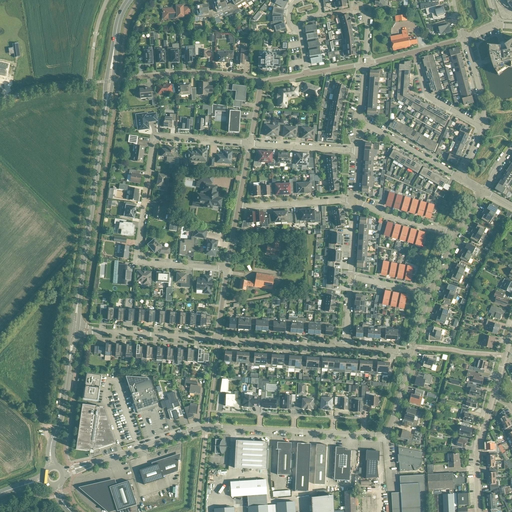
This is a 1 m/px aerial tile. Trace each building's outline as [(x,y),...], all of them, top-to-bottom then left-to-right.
[(224,0),(221,0),(219,1),(223,13),(228,11),(228,13),(233,11),(230,4),(227,5),(227,4),(226,5),(224,0)] [(241,4),(238,0),(232,0),(233,1),(232,2),(233,2),(230,4),(233,11),(234,12),(238,9),(237,7),(241,4)] [(287,2),(284,0),(276,0),(275,3),(284,8),(286,5),(287,2)] [(443,0),(431,0),(432,3),(428,3),(428,4),(421,5),(421,10),(432,7),(439,5),(439,1),(443,1),(443,0)] [(223,13),(219,1),(214,3),(216,8),(215,9),(212,10),(214,18),(216,24),(220,22),(218,16),(219,16),(219,14),(223,13)] [(346,4),(345,1),(337,2),(334,3),(335,8),(339,8),(339,9),(342,9),(341,7),(346,7),(346,6),(345,6),(345,4),(346,4)] [(284,11),(284,8),(275,3),(272,8),(274,9),(273,12),(273,13),(283,15),(283,11),(284,11)] [(204,18),(202,5),(197,6),(198,12),(197,12),(197,13),(193,13),(194,22),(200,21),(199,19),(204,18)] [(207,5),(202,5),(204,18),(209,17),(209,18),(214,18),(212,10),(209,11),(209,10),(208,10),(207,5)] [(163,9),(163,16),(167,15),(167,19),(177,18),(184,17),(184,16),(190,16),(189,7),(183,8),(183,6),(176,6),(176,8),(173,9),(173,8),(163,9)] [(435,6),(426,9),(427,14),(432,13),(433,17),(433,19),(435,20),(436,19),(436,20),(445,17),(444,14),(445,14),(444,7),(436,9),(435,6)] [(283,18),(283,15),(273,13),(271,18),(273,18),(273,22),(284,22),(283,21),(283,18)] [(338,18),(340,23),(350,21),(349,18),(348,18),(347,16),(348,16),(348,15),(338,18)] [(315,26),(316,26),(316,24),(315,21),(309,22),(308,23),(307,24),(304,28),(305,28),(305,27),(306,31),(305,31),(316,30),(316,29),(316,30),(315,26)] [(285,28),(284,24),(284,22),(273,22),(271,22),(271,29),(275,27),(276,31),(285,28)] [(446,23),(436,26),(437,32),(440,31),(441,35),(448,33),(449,32),(450,31),(450,30),(449,25),(448,26),(448,27),(447,26),(446,23)] [(317,32),(316,30),(305,31),(305,33),(306,36),(307,36),(307,39),(306,39),(306,40),(318,38),(317,38),(316,34),(317,34),(317,32)] [(416,37),(413,38),(413,36),(408,37),(408,34),(403,34),(403,35),(391,37),(390,37),(393,51),(410,47),(410,45),(417,43),(416,37)] [(318,40),(318,38),(306,40),(307,41),(307,44),(308,44),(309,47),(308,48),(319,46),(318,46),(318,42),(319,42),(318,40)] [(511,40),(505,45),(505,46),(503,47),(501,47),(497,46),(490,46),(490,52),(491,58),(492,60),(492,63),(495,69),(498,74),(506,68),(508,67),(511,67),(511,40)] [(20,57),(18,43),(12,44),(14,58),(20,57)] [(210,57),(211,51),(208,51),(208,50),(201,50),(201,44),(194,44),(195,47),(195,53),(195,56),(200,56),(200,58),(207,58),(207,57),(210,57)] [(320,48),(319,46),(308,48),(308,49),(308,52),(309,52),(310,56),(309,56),(321,54),(320,54),(319,50),(320,50),(320,48)] [(191,54),(195,53),(195,47),(188,48),(189,51),(184,51),(184,62),(188,62),(188,63),(191,63),(191,62),(192,62),(192,58),(191,54)] [(172,63),(178,62),(178,61),(179,61),(178,58),(178,50),(177,48),(173,49),(173,48),(167,48),(168,55),(171,55),(172,63)] [(244,56),(248,56),(248,48),(241,48),(241,54),(237,54),(236,64),(237,64),(237,65),(244,65),(244,56)] [(461,54),(459,48),(449,50),(451,57),(461,54)] [(355,49),(346,50),(343,51),(343,55),(343,56),(344,56),(344,57),(345,57),(346,58),(347,58),(348,57),(348,56),(355,55),(355,54),(354,55),(354,52),(355,52),(355,49)] [(224,55),(218,55),(217,62),(221,62),(221,63),(225,63),(228,63),(228,59),(233,59),(233,51),(224,51),(224,55)] [(258,67),(258,69),(262,69),(263,69),(267,69),(268,69),(270,69),(271,69),(274,69),(275,69),(275,67),(279,67),(280,59),(280,54),(275,54),(263,54),(259,54),(259,58),(258,58),(258,59),(258,66),(258,67)] [(321,56),(321,54),(309,56),(309,57),(310,60),(311,60),(311,64),(321,62),(320,58),(321,58),(321,56)] [(422,58),(424,64),(435,61),(433,55),(434,55),(434,54),(422,58)] [(461,54),(451,57),(453,62),(462,60),(461,54)] [(464,66),(462,60),(453,62),(454,69),(464,66)] [(400,64),(399,70),(410,71),(411,61),(412,61),(399,64),(400,64)] [(436,67),(435,61),(424,64),(426,69),(436,67)] [(0,75),(6,77),(6,76),(6,73),(8,64),(0,62),(0,75)] [(466,72),(464,66),(454,69),(456,75),(466,72)] [(438,72),(436,67),(426,69),(427,75),(438,72)] [(371,71),(370,77),(379,78),(384,78),(383,78),(381,70),(378,70),(378,72),(371,71)] [(440,78),(438,72),(427,75),(429,81),(440,78)] [(467,78),(466,72),(456,75),(458,81),(467,78)] [(441,84),(440,78),(429,81),(430,87),(441,84)] [(469,84),(467,78),(458,81),(459,87),(469,84)] [(340,84),(340,83),(339,82),(338,81),(337,81),(336,82),(335,82),(335,83),(334,86),(335,86),(334,89),(344,92),(346,86),(340,85),(340,84)] [(207,83),(199,83),(198,95),(207,95),(207,93),(212,93),(212,87),(209,86),(209,87),(207,87),(207,83)] [(190,94),(190,84),(178,85),(178,95),(190,94)] [(235,100),(233,100),(233,107),(241,108),(242,101),(245,102),(245,97),(244,97),(244,95),(245,95),(246,87),(226,84),(226,90),(236,91),(235,100)] [(302,92),(317,97),(320,88),(306,84),(305,87),(304,87),(302,92)] [(443,90),(441,84),(430,87),(432,93),(431,93),(431,94),(444,90),(443,90)] [(470,90),(469,84),(459,87),(461,93),(470,90)] [(171,85),(157,86),(158,94),(172,92),(171,85)] [(278,99),(277,107),(280,107),(280,108),(281,108),(281,107),(286,108),(287,98),(298,96),(297,87),(279,90),(278,94),(277,94),(277,99),(278,99)] [(143,89),(139,89),(140,92),(139,92),(139,94),(139,96),(140,96),(140,99),(147,98),(149,100),(152,100),(152,106),(156,105),(155,93),(151,93),(151,88),(147,88),(146,88),(144,89),(144,88),(143,88),(143,89)] [(409,93),(409,89),(398,89),(397,100),(409,93)] [(472,96),(470,90),(461,93),(462,99),(472,96)] [(407,105),(412,95),(409,93),(397,100),(407,105)] [(412,108),(418,98),(412,95),(407,105),(412,108)] [(474,103),(472,96),(462,99),(464,105),(474,103)] [(417,111),(423,102),(418,98),(412,108),(417,111)] [(423,114),(428,105),(423,102),(417,111),(423,114)] [(212,104),(211,117),(214,117),(215,110),(227,111),(227,106),(212,104)] [(428,117),(434,108),(428,105),(423,114),(428,117)] [(433,120),(439,111),(434,108),(428,117),(433,120)] [(240,111),(233,111),(233,114),(233,115),(232,117),(233,117),(232,121),(229,121),(228,130),(234,131),(234,133),(239,133),(239,122),(238,122),(239,119),(240,119),(240,111)] [(439,123),(444,114),(439,111),(433,120),(439,123)] [(136,115),(138,130),(144,129),(144,130),(147,129),(149,129),(148,122),(156,121),(156,114),(147,115),(147,113),(136,115)] [(169,117),(165,117),(164,122),(163,121),(163,122),(162,122),(162,126),(163,126),(163,127),(168,127),(171,127),(172,121),(176,121),(176,114),(170,114),(169,117)] [(450,117),(444,114),(439,123),(444,126),(443,127),(444,127),(450,116),(450,117)] [(204,131),(204,126),(205,126),(205,125),(207,125),(207,127),(208,127),(208,117),(202,117),(202,119),(197,119),(196,130),(193,130),(204,131)] [(189,124),(192,124),(193,118),(187,118),(187,120),(184,120),(184,124),(181,124),(181,129),(189,130),(189,124)] [(395,131),(400,122),(395,120),(392,124),(391,123),(389,127),(395,131)] [(272,136),(272,126),(267,126),(267,122),(264,122),(263,129),(266,129),(266,136),(265,136),(272,136)] [(400,133),(404,125),(400,122),(395,131),(400,133)] [(278,130),(281,130),(281,123),(278,123),(277,127),(272,126),(272,136),(278,137),(278,136),(278,130)] [(289,138),(290,127),(285,127),(285,123),(281,123),(281,130),(284,130),(283,137),(289,138)] [(296,131),(299,131),(299,124),(295,124),(295,128),(290,127),(289,138),(296,138),(295,138),(296,131)] [(307,139),(308,129),(302,128),(303,125),(299,124),(299,131),(302,131),(301,138),(307,139)] [(314,132),(316,132),(317,126),(313,125),(313,129),(308,129),(307,139),(313,139),(314,132)] [(405,136),(409,128),(404,125),(400,133),(405,136)] [(472,129),(462,125),(460,131),(469,135),(472,129)] [(409,139),(414,130),(409,128),(405,136),(409,139)] [(414,141),(419,133),(414,130),(409,139),(414,141)] [(469,135),(460,131),(457,137),(467,141),(469,135)] [(336,137),(337,134),(326,133),(326,138),(327,139),(327,142),(333,142),(333,139),(335,140),(336,137)] [(419,144),(423,136),(419,133),(414,141),(419,144)] [(423,147),(428,138),(423,136),(419,144),(423,147)] [(464,147),(467,141),(457,137),(455,143),(464,147)] [(428,149),(433,141),(428,138),(423,147),(428,149)] [(435,152),(438,144),(433,141),(428,149),(433,152),(433,151),(435,152)] [(462,152),(464,147),(455,143),(453,142),(450,148),(452,148),(452,149),(462,152)] [(133,161),(142,162),(143,155),(142,155),(142,153),(143,153),(144,147),(135,146),(133,161)] [(177,164),(178,155),(174,154),(174,148),(173,148),(173,147),(169,147),(169,148),(167,148),(167,150),(162,149),(162,156),(170,157),(169,163),(172,163),(177,164)] [(394,160),(399,152),(394,149),(389,157),(394,160)] [(459,158),(462,152),(452,149),(450,154),(459,158)] [(188,160),(206,162),(207,150),(200,150),(201,150),(200,152),(198,152),(188,151),(188,153),(187,153),(185,154),(185,156),(185,157),(186,158),(188,159),(188,160)] [(224,155),(223,156),(222,156),(217,155),(216,163),(222,163),(222,164),(228,164),(228,163),(231,163),(231,160),(232,161),(232,155),(231,155),(231,152),(224,152),(224,154),(224,155)] [(265,162),(265,152),(264,152),(262,152),(259,152),(258,158),(255,158),(253,166),(260,167),(261,166),(261,162),(265,162)] [(269,153),(265,152),(265,162),(268,163),(268,164),(268,165),(268,166),(269,167),(274,167),(274,159),(271,159),(271,155),(272,155),(272,152),(269,152),(269,153)] [(399,163),(403,155),(399,152),(394,160),(399,163)] [(283,164),(284,153),(281,153),(278,153),(278,159),(274,158),(274,159),(274,167),(274,166),(280,167),(280,163),(283,164)] [(287,153),(284,153),(283,164),(286,164),(286,167),(292,168),(293,160),(289,159),(290,154),(287,154),(287,153)] [(302,165),(302,154),(299,154),(299,155),(296,155),(296,160),(293,159),(293,160),(292,168),(295,169),(296,165),(302,165)] [(306,155),(302,154),(302,165),(307,166),(307,168),(314,168),(313,158),(313,159),(309,159),(308,158),(308,156),(306,155)] [(336,160),(335,160),(334,154),(325,155),(326,164),(336,163),(336,160)] [(457,164),(459,158),(450,154),(447,160),(457,164)] [(403,165),(408,157),(403,155),(399,163),(403,165)] [(408,168),(413,160),(408,157),(403,165),(408,168)] [(413,171),(418,163),(413,160),(408,168),(413,171)] [(422,165),(418,163),(413,171),(418,174),(422,165)] [(424,177),(429,169),(424,167),(419,175),(424,177)] [(429,180),(434,172),(429,169),(424,177),(429,180)] [(128,175),(127,181),(130,182),(137,183),(140,183),(140,182),(141,175),(139,175),(137,174),(138,171),(130,170),(129,175),(128,175)] [(157,181),(158,182),(157,186),(159,186),(159,190),(159,189),(165,190),(165,187),(166,180),(168,180),(169,173),(163,172),(162,175),(159,175),(158,181),(157,181)] [(434,183),(438,175),(434,172),(429,180),(434,183)] [(309,183),(303,183),(304,193),(305,193),(306,194),(307,194),(308,194),(309,193),(311,193),(310,187),(315,187),(314,174),(309,174),(310,181),(309,181),(309,183)] [(215,193),(217,186),(211,185),(211,183),(212,183),(213,176),(206,175),(206,176),(200,175),(199,181),(199,182),(199,183),(204,184),(203,187),(203,189),(203,191),(201,191),(200,195),(198,195),(197,198),(196,203),(200,203),(199,204),(201,204),(203,204),(204,204),(204,207),(207,208),(209,208),(212,209),(212,206),(220,207),(222,199),(219,199),(216,198),(217,193),(215,193)] [(438,185),(443,177),(438,175),(434,183),(438,185)] [(511,185),(511,180),(504,175),(501,180),(509,185),(511,187),(511,185)] [(449,181),(443,177),(438,185),(443,188),(446,184),(447,184),(449,181)] [(304,193),(303,183),(296,184),(296,178),(292,178),(292,179),(293,186),(293,187),(296,187),(297,194),(298,194),(299,194),(300,195),(301,194),(302,193),(304,193)] [(283,195),(282,184),(275,185),(275,179),(272,179),(272,183),(272,192),(276,192),(276,195),(283,195)] [(293,189),(293,187),(293,186),(292,179),(289,180),(289,184),(282,184),(283,195),(290,195),(290,190),(293,189)] [(509,185),(501,180),(498,185),(506,189),(509,185)] [(269,183),(269,186),(263,186),(263,184),(259,184),(259,186),(260,186),(260,191),(263,190),(263,196),(270,196),(269,192),(272,192),(272,183),(269,183)] [(260,193),(260,191),(260,186),(259,186),(253,187),(253,184),(250,185),(250,194),(250,191),(253,191),(254,197),(260,196),(260,193)] [(509,191),(506,189),(498,185),(497,186),(495,189),(496,189),(502,194),(503,194),(506,195),(509,191)] [(372,188),(363,187),(362,193),(369,193),(368,196),(372,197),(372,188)] [(130,188),(128,200),(138,201),(139,197),(138,197),(139,190),(130,188)] [(392,204),(395,195),(396,191),(387,189),(384,201),(387,202),(386,205),(391,206),(392,204)] [(400,206),(402,197),(403,194),(396,191),(395,195),(392,204),(395,205),(394,207),(399,209),(400,206)] [(410,199),(406,198),(407,195),(403,194),(402,197),(400,206),(403,207),(402,209),(407,211),(408,208),(410,199)] [(416,211),(418,201),(414,200),(415,197),(411,196),(410,199),(408,208),(411,209),(410,212),(415,213),(416,211)] [(426,204),(422,202),(423,199),(419,198),(418,201),(416,211),(419,211),(418,214),(423,215),(424,213),(423,213),(426,204)] [(427,200),(426,204),(423,213),(424,213),(427,214),(426,216),(431,218),(432,213),(433,213),(434,213),(435,213),(435,212),(436,210),(436,209),(435,209),(435,208),(434,207),(434,206),(430,205),(430,201),(427,200)] [(132,204),(134,204),(124,202),(124,205),(123,205),(122,209),(123,210),(125,210),(124,217),(134,218),(134,214),(135,214),(135,211),(136,211),(135,211),(135,207),(132,206),(132,204)] [(486,206),(484,211),(496,218),(498,215),(495,214),(498,210),(497,209),(499,206),(493,202),(491,205),(490,205),(489,207),(486,206)] [(167,205),(158,204),(158,207),(155,207),(154,210),(153,210),(153,211),(154,211),(154,213),(153,214),(153,216),(153,217),(162,218),(163,214),(161,214),(162,208),(167,209),(167,205)] [(333,211),(334,216),(344,214),(343,211),(342,209),(338,210),(337,207),(332,208),(332,211),(333,211)] [(314,213),(314,212),(314,211),(314,210),(313,210),(313,209),(312,209),(311,209),(311,210),(310,210),(307,210),(307,220),(310,220),(310,221),(310,222),(311,222),(311,223),(312,223),(313,224),(314,224),(314,223),(315,223),(319,223),(319,214),(316,214),(315,214),(314,213)] [(307,210),(303,211),(302,210),(301,210),(300,210),(299,211),(299,212),(299,213),(300,213),(298,215),(295,215),(295,224),(300,224),(301,224),(302,224),(303,224),(304,223),(304,222),(304,221),(307,220),(307,210)] [(496,218),(484,211),(481,215),(483,217),(482,219),(489,224),(492,220),(494,221),(496,218)] [(256,223),(255,213),(254,213),(253,212),(250,212),(250,213),(248,213),(248,217),(247,217),(248,221),(243,221),(241,228),(248,228),(248,225),(251,225),(252,224),(252,223),(256,223)] [(257,212),(255,213),(256,223),(260,222),(260,224),(261,225),(262,227),(268,227),(268,219),(263,219),(263,212),(260,212),(257,212)] [(281,222),(280,212),(274,213),(274,216),(273,216),(273,215),(269,215),(269,224),(274,224),(274,223),(281,222)] [(287,212),(280,212),(281,222),(288,222),(288,223),(293,223),(292,213),(289,214),(289,215),(287,215),(287,212)] [(130,224),(126,223),(125,225),(123,224),(123,220),(126,221),(126,220),(115,219),(115,224),(120,224),(120,228),(119,228),(119,231),(119,232),(120,233),(122,233),(127,234),(127,235),(131,236),(131,235),(133,235),(134,226),(130,225),(130,224)] [(341,226),(345,225),(344,220),(343,220),(334,221),(332,221),(333,229),(332,229),(332,230),(336,229),(342,229),(342,228),(341,226)] [(390,236),(392,227),(393,224),(388,223),(387,225),(384,224),(380,237),(384,238),(385,234),(389,236),(390,236)] [(475,225),(472,230),(485,237),(486,234),(484,233),(486,228),(479,224),(477,227),(475,225)] [(397,238),(400,229),(401,226),(396,225),(395,228),(392,227),(390,236),(389,236),(388,239),(392,240),(393,237),(397,238)] [(405,240),(408,231),(409,229),(404,227),(403,230),(400,229),(397,238),(396,241),(400,242),(401,239),(405,240)] [(193,236),(205,239),(207,231),(195,229),(193,236)] [(342,240),(342,236),(341,236),(341,234),(336,234),(336,229),(332,230),(330,230),(329,239),(342,240)] [(411,232),(408,231),(405,240),(404,244),(408,245),(409,241),(413,243),(416,233),(416,234),(417,231),(412,230),(411,232)] [(485,237),(472,230),(469,235),(472,236),(471,239),(479,243),(481,239),(483,240),(485,237)] [(419,234),(416,234),(416,233),(413,243),(412,246),(416,247),(417,244),(421,245),(422,244),(423,244),(424,243),(425,242),(425,241),(425,240),(425,239),(424,239),(424,238),(423,238),(425,233),(420,232),(419,234)] [(179,255),(188,255),(188,252),(193,252),(194,252),(195,238),(191,237),(191,240),(184,240),(184,241),(184,242),(180,242),(179,255)] [(149,248),(150,248),(151,249),(152,249),(153,250),(153,251),(154,253),(157,251),(159,253),(169,254),(170,248),(162,247),(162,246),(161,247),(158,243),(158,242),(157,242),(156,241),(156,240),(155,240),(154,239),(150,242),(149,243),(149,244),(148,245),(149,246),(149,247),(149,248)] [(215,256),(216,251),(215,251),(215,249),(216,249),(217,241),(208,239),(205,254),(210,255),(211,256),(213,257),(214,256),(215,256)] [(341,245),(341,243),(342,243),(342,240),(329,239),(328,248),(335,248),(335,245),(341,245)] [(278,247),(279,242),(272,241),(271,244),(272,244),(272,246),(268,245),(266,254),(278,256),(279,247),(278,247)] [(464,245),(461,250),(474,256),(476,253),(474,252),(476,248),(468,244),(466,246),(464,245)] [(129,247),(121,245),(119,258),(128,259),(128,255),(128,254),(129,247)] [(341,257),(341,254),(340,254),(340,251),(334,251),(335,248),(328,248),(328,256),(341,257)] [(474,256),(461,250),(459,255),(462,256),(460,259),(468,263),(471,258),(473,260),(474,256)] [(339,263),(340,261),(341,261),(341,257),(328,256),(327,265),(334,266),(334,262),(339,263)] [(387,272),(389,263),(384,262),(385,259),(381,258),(379,271),(382,271),(382,274),(387,275),(387,272)] [(130,285),(131,271),(126,271),(126,269),(127,269),(127,266),(127,265),(118,264),(118,261),(114,260),(113,275),(118,275),(117,284),(130,285)] [(397,265),(397,264),(392,264),(393,260),(389,260),(389,263),(387,272),(390,273),(390,276),(395,277),(395,274),(397,265)] [(405,266),(400,265),(401,262),(397,261),(397,264),(397,265),(395,274),(398,275),(398,277),(403,278),(403,276),(403,275),(405,266)] [(369,262),(366,262),(358,262),(357,267),(363,268),(363,270),(369,271),(369,262)] [(405,263),(405,266),(403,275),(403,276),(406,276),(406,279),(411,280),(412,275),(413,275),(414,275),(414,274),(415,274),(415,273),(415,272),(415,271),(415,270),(414,270),(413,269),(413,268),(408,267),(409,263),(405,263)] [(454,265),(452,271),(465,276),(466,273),(464,272),(466,268),(458,264),(457,267),(454,265)] [(338,274),(338,269),(333,269),(334,266),(327,265),(327,274),(338,275),(338,274)] [(137,271),(137,281),(141,281),(141,280),(142,280),(144,282),(144,284),(150,285),(150,286),(153,286),(154,276),(151,276),(151,274),(149,272),(147,272),(146,273),(145,273),(144,273),(143,272),(141,272),(137,271)] [(465,276),(452,271),(450,276),(452,277),(451,279),(459,283),(461,278),(464,279),(465,276)] [(169,273),(165,273),(161,272),(161,273),(157,273),(156,282),(160,283),(161,283),(163,284),(163,283),(167,283),(166,288),(172,289),(173,277),(169,276),(169,274),(169,273)] [(241,280),(239,289),(246,291),(246,286),(272,290),(274,276),(256,273),(255,283),(241,280)] [(185,278),(186,275),(177,274),(177,282),(181,283),(180,287),(189,288),(190,278),(185,278)] [(197,279),(196,290),(197,290),(197,288),(204,289),(203,290),(204,292),(205,293),(206,294),(208,294),(210,294),(210,291),(211,291),(212,280),(211,280),(211,276),(204,276),(204,280),(202,280),(202,279),(197,279)] [(337,286),(338,280),(326,279),(326,288),(332,289),(332,285),(337,286)] [(506,280),(504,279),(502,284),(505,286),(503,289),(511,293),(511,291),(511,282),(510,281),(506,280)] [(445,286),(443,291),(457,296),(458,293),(456,292),(457,288),(449,285),(448,287),(445,286)] [(336,297),(333,296),(334,291),(327,290),(326,293),(325,293),(325,294),(324,294),(324,295),(323,300),(325,300),(335,302),(336,297)] [(457,296),(443,291),(441,297),(444,298),(443,300),(445,301),(451,303),(452,303),(453,299),(456,300),(457,296)] [(497,296),(495,303),(506,307),(509,300),(503,298),(504,295),(505,295),(496,291),(495,296),(497,296)] [(387,304),(389,295),(390,293),(385,292),(384,294),(381,293),(378,306),(382,307),(383,304),(387,304)] [(395,306),(397,297),(398,294),(393,293),(392,296),(389,295),(387,304),(386,308),(390,308),(391,305),(395,306)] [(400,297),(397,297),(395,306),(394,309),(398,310),(399,307),(403,308),(404,306),(405,306),(406,306),(407,305),(407,303),(407,302),(406,301),(405,301),(406,296),(401,295),(400,297)] [(438,308),(436,313),(450,317),(451,314),(448,313),(450,309),(441,306),(440,308),(438,308)] [(492,314),(491,316),(500,320),(502,316),(503,317),(504,312),(500,310),(500,309),(492,306),(490,311),(490,312),(490,313),(491,313),(492,314)] [(113,317),(113,316),(114,310),(114,308),(108,308),(108,309),(100,309),(100,316),(100,315),(107,316),(107,320),(110,320),(110,319),(113,320),(113,317)] [(124,318),(124,317),(124,310),(124,309),(118,308),(118,310),(114,310),(113,316),(118,316),(117,320),(120,321),(120,320),(123,320),(124,318)] [(134,318),(134,317),(134,311),(134,309),(129,309),(128,311),(124,310),(124,317),(128,317),(128,321),(131,321),(134,321),(134,318)] [(144,319),(144,318),(145,312),(145,310),(139,310),(139,311),(134,311),(134,317),(138,318),(138,322),(141,322),(141,321),(144,322),(144,319)] [(154,320),(154,319),(155,312),(155,311),(149,310),(149,312),(145,312),(144,318),(149,318),(148,323),(151,323),(151,322),(154,322),(154,320)] [(165,321),(165,320),(165,313),(165,312),(159,311),(159,313),(155,312),(154,319),(159,319),(159,323),(162,323),(165,323),(165,321)] [(210,324),(211,324),(211,316),(206,316),(207,314),(202,314),(202,311),(196,311),(196,314),(196,315),(196,322),(200,322),(200,326),(203,326),(206,326),(206,322),(210,323),(210,324)] [(175,321),(175,320),(176,313),(176,312),(170,312),(170,313),(165,313),(165,320),(169,320),(169,324),(172,324),(175,324),(175,321)] [(185,321),(186,314),(186,313),(180,313),(176,313),(175,320),(175,321),(179,322),(179,325),(182,325),(182,324),(185,325),(185,322),(185,321)] [(196,323),(196,322),(196,315),(196,314),(190,313),(190,315),(186,314),(185,321),(190,321),(189,325),(192,326),(192,325),(195,325),(196,323)] [(450,317),(436,313),(434,318),(437,319),(436,322),(445,324),(446,320),(449,321),(450,317)] [(244,329),(244,320),(245,317),(236,316),(235,319),(236,319),(235,323),(238,323),(238,329),(244,329)] [(253,324),(253,318),(245,317),(244,320),(244,329),(250,330),(250,324),(253,324)] [(261,331),(262,321),(256,321),(256,318),(253,318),(253,324),(256,324),(255,330),(261,331)] [(270,325),(271,319),(262,318),(262,321),(261,331),(267,331),(268,325),(270,325)] [(285,326),(288,326),(288,320),(285,320),(285,318),(280,318),(279,322),(279,332),(285,332),(285,326)] [(296,333),(297,323),(297,318),(288,318),(288,320),(288,326),(291,326),(290,333),(296,333)] [(305,328),(306,321),(306,319),(297,318),(297,323),(296,333),(302,333),(302,327),(305,328)] [(279,332),(279,322),(274,322),(274,319),(271,319),(270,325),(273,325),(273,331),(279,332)] [(490,326),(489,331),(497,334),(499,326),(499,327),(500,325),(493,323),(494,321),(488,319),(486,325),(490,326)] [(314,334),(314,325),(314,322),(306,321),(305,328),(308,328),(308,334),(314,334)] [(320,329),(323,329),(323,323),(320,322),(320,325),(314,325),(314,334),(319,335),(320,329)] [(329,323),(323,323),(323,329),(326,329),(325,335),(331,335),(333,335),(333,331),(332,331),(332,326),(328,326),(329,323)] [(362,331),(365,332),(365,325),(362,325),(362,328),(356,328),(356,333),(355,333),(354,336),(356,337),(362,337),(362,331)] [(373,338),(374,329),(374,326),(365,325),(365,332),(368,332),(367,338),(373,338)] [(379,333),(382,333),(383,327),(380,326),(380,327),(377,327),(377,329),(374,329),(373,338),(379,339),(379,333)] [(391,340),(391,330),(386,330),(386,327),(383,327),(382,333),(385,333),(385,339),(391,340)] [(444,335),(442,335),(443,330),(434,327),(434,330),(431,329),(429,335),(429,341),(442,342),(444,335)] [(397,330),(391,330),(391,340),(397,340),(397,334),(400,334),(400,328),(397,328),(397,330)] [(495,338),(485,336),(483,346),(492,348),(493,342),(494,342),(495,338)] [(111,355),(111,348),(111,347),(111,345),(108,345),(108,344),(105,344),(105,348),(98,347),(98,346),(97,347),(95,347),(95,346),(94,346),(94,354),(105,354),(105,356),(111,356),(111,355)] [(121,356),(121,349),(122,346),(119,345),(116,345),(115,349),(111,348),(111,355),(115,355),(115,357),(121,357),(121,356)] [(131,356),(132,350),(132,349),(132,346),(129,346),(129,345),(126,345),(126,349),(121,349),(121,356),(125,356),(125,357),(131,358),(131,356)] [(142,351),(142,349),(142,347),(139,347),(139,346),(136,346),(136,350),(132,350),(131,356),(136,357),(135,358),(141,358),(142,351)] [(152,351),(152,350),(153,348),(150,347),(147,347),(147,351),(142,351),(141,358),(141,365),(146,365),(146,359),(152,359),(152,351)] [(162,360),(162,358),(163,352),(163,351),(163,348),(160,348),(157,347),(157,352),(152,351),(152,359),(156,359),(156,360),(162,360)] [(172,361),(172,359),(173,353),(173,352),(173,349),(170,349),(170,348),(167,348),(167,352),(163,352),(162,358),(166,359),(166,360),(172,361)] [(183,353),(183,352),(183,350),(180,350),(181,349),(178,349),(177,353),(173,353),(172,359),(177,359),(177,361),(183,361),(183,360),(183,353)] [(193,361),(193,354),(194,351),(191,350),(188,350),(188,354),(183,353),(183,360),(187,360),(187,362),(193,362),(193,361)] [(204,355),(204,354),(204,351),(201,351),(198,350),(198,354),(193,354),(193,361),(197,361),(197,362),(203,363),(203,361),(208,362),(209,354),(208,354),(208,355),(204,355)] [(230,365),(233,365),(233,359),(231,358),(231,352),(225,352),(225,353),(224,352),(223,356),(225,356),(224,361),(230,362),(230,365)] [(242,363),(243,353),(237,353),(236,359),(233,359),(233,365),(238,365),(239,362),(242,363)] [(249,354),(243,353),(242,363),(245,363),(245,366),(251,366),(251,360),(248,360),(249,354)] [(259,364),(260,354),(254,354),(254,360),(251,360),(251,366),(259,367),(259,364)] [(266,355),(260,354),(259,364),(265,364),(265,367),(268,367),(268,361),(266,361),(266,355)] [(277,368),(277,365),(277,356),(272,355),(271,361),(268,361),(268,367),(277,368)] [(437,356),(424,355),(421,363),(424,364),(423,367),(432,369),(433,365),(435,365),(437,361),(437,356)] [(283,356),(277,356),(277,365),(283,366),(282,368),(285,369),(286,362),(283,362),(283,356)] [(294,366),(295,357),(289,356),(289,363),(286,362),(285,369),(288,369),(289,366),(294,366)] [(301,357),(295,357),(294,366),(300,367),(300,370),(303,370),(303,364),(300,363),(301,357)] [(312,370),(312,368),(312,358),(306,358),(306,364),(303,364),(303,370),(312,370)] [(320,374),(321,361),(321,362),(318,362),(318,358),(312,358),(312,368),(317,368),(317,371),(317,373),(318,374),(320,374)] [(488,362),(480,360),(478,368),(474,367),(473,371),(484,373),(485,370),(486,370),(488,362)] [(365,371),(366,362),(360,361),(359,367),(356,367),(356,371),(356,373),(364,374),(365,374),(365,371)] [(371,362),(366,362),(365,371),(365,374),(373,375),(374,368),(371,368),(371,362)] [(382,375),(383,363),(377,363),(377,369),(374,368),(373,375),(382,375)] [(389,363),(383,363),(382,375),(390,376),(392,370),(388,369),(389,363)] [(478,374),(472,372),(470,378),(474,379),(473,382),(482,385),(484,378),(477,377),(478,374)] [(99,387),(101,376),(87,374),(85,385),(85,386),(99,388),(99,387)] [(432,376),(425,374),(423,379),(417,378),(415,385),(424,387),(425,383),(430,385),(432,376)] [(125,376),(137,413),(146,410),(147,410),(148,411),(149,411),(150,411),(153,410),(154,409),(155,409),(155,408),(156,408),(156,407),(157,407),(156,404),(158,404),(150,379),(148,380),(148,378),(125,376)] [(196,386),(197,382),(189,381),(190,378),(185,377),(184,386),(190,387),(189,392),(190,392),(190,393),(194,394),(194,393),(200,394),(201,387),(196,386)] [(477,385),(468,383),(467,387),(471,388),(470,395),(479,397),(481,390),(475,389),(475,385),(477,386),(477,385)] [(97,400),(99,388),(85,386),(85,388),(84,398),(97,400)] [(415,395),(412,395),(410,402),(421,405),(423,398),(422,398),(424,391),(416,389),(415,392),(415,395)] [(234,401),(234,399),(237,399),(237,400),(238,391),(237,391),(237,392),(234,391),(234,392),(234,395),(226,395),(225,398),(224,398),(223,404),(224,404),(225,404),(225,406),(230,406),(230,405),(232,406),(233,406),(233,404),(234,404),(235,404),(235,403),(236,403),(236,402),(235,402),(235,401),(234,401)] [(162,409),(166,407),(167,410),(170,420),(174,418),(175,420),(179,418),(179,417),(183,416),(180,406),(173,408),(172,404),(177,402),(174,392),(167,394),(168,400),(165,401),(164,401),(160,402),(162,409)] [(276,408),(276,400),(265,399),(265,392),(261,392),(261,402),(264,402),(264,408),(269,408),(269,407),(271,407),(271,408),(276,408)] [(373,393),(370,393),(370,392),(366,392),(365,396),(365,399),(369,399),(369,406),(371,406),(371,407),(372,407),(374,408),(375,407),(375,406),(378,406),(378,397),(375,397),(375,395),(373,393)] [(244,405),(244,407),(249,407),(249,406),(257,406),(257,398),(257,397),(257,394),(253,394),(253,396),(244,396),(244,397),(243,397),(243,402),(242,404),(243,405),(244,405)] [(285,396),(283,395),(282,398),(282,399),(282,409),(291,409),(291,401),(295,401),(295,395),(291,395),(291,396),(289,396),(289,394),(285,394),(285,396)] [(327,409),(331,410),(332,398),(328,397),(328,398),(327,399),(322,398),(321,399),(321,400),(321,402),(321,409),(325,409),(325,410),(325,409),(327,409),(327,410),(327,409)] [(347,410),(348,399),(344,399),(344,398),(335,397),(334,403),(340,403),(340,409),(347,410)] [(361,413),(362,398),(351,397),(350,409),(353,409),(353,412),(361,413)] [(302,399),(302,403),(303,403),(303,405),(302,405),(302,409),(306,409),(306,410),(309,410),(308,410),(308,409),(313,409),(313,405),(314,405),(314,404),(315,403),(314,402),(314,401),(313,401),(313,400),(302,399)] [(478,401),(468,399),(466,405),(463,405),(462,408),(468,409),(469,406),(476,408),(478,401)] [(197,414),(198,405),(190,403),(190,406),(184,408),(188,420),(188,419),(188,418),(192,417),(193,414),(197,414)] [(104,407),(99,407),(96,407),(97,405),(96,405),(96,406),(82,404),(76,449),(90,451),(90,453),(90,448),(93,449),(93,450),(115,443),(104,407)] [(409,421),(408,425),(407,425),(417,427),(418,421),(414,420),(416,415),(417,415),(417,414),(418,412),(418,411),(417,411),(417,410),(408,408),(407,413),(408,413),(407,415),(406,415),(405,420),(409,421)] [(464,417),(463,420),(472,423),(474,415),(468,414),(469,410),(462,409),(460,416),(464,417)] [(500,421),(502,424),(509,421),(507,415),(505,416),(503,414),(505,413),(504,410),(497,417),(496,418),(498,422),(500,421)] [(511,426),(509,421),(502,424),(504,428),(502,429),(504,433),(511,429),(510,427),(511,426)] [(462,422),(459,434),(470,437),(472,429),(465,427),(465,424),(471,425),(462,422)] [(400,434),(399,438),(403,440),(404,440),(404,438),(408,440),(407,444),(408,443),(412,444),(413,441),(419,443),(422,433),(416,431),(414,435),(410,434),(411,433),(403,431),(402,435),(400,434)] [(459,440),(457,446),(465,448),(467,442),(468,442),(468,439),(460,437),(459,440)] [(224,439),(224,440),(222,440),(222,439),(222,440),(221,440),(215,439),(215,454),(218,454),(221,454),(222,454),(223,454),(224,454),(225,453),(225,452),(225,451),(226,449),(226,448),(226,447),(226,446),(226,445),(226,444),(225,442),(225,441),(225,440),(224,439)] [(268,448),(268,442),(242,441),(236,441),(234,468),(266,470),(268,448)] [(277,475),(289,475),(291,449),(291,443),(279,442),(279,443),(277,442),(277,445),(277,449),(275,449),(275,450),(278,450),(277,475)] [(308,492),(310,445),(310,444),(297,443),(295,491),(308,492)] [(497,452),(501,452),(497,443),(486,444),(487,450),(489,450),(489,453),(497,452)] [(316,444),(314,484),(324,485),(326,445),(316,444)] [(334,480),(349,481),(351,450),(345,450),(345,448),(335,447),(334,480)] [(400,472),(400,471),(416,470),(415,467),(416,466),(416,465),(417,464),(417,463),(418,462),(418,460),(421,461),(423,452),(399,447),(399,455),(396,455),(397,463),(399,463),(400,472)] [(362,467),(361,477),(366,478),(366,479),(378,478),(376,461),(378,461),(379,451),(366,451),(365,461),(367,461),(366,467),(362,467)] [(498,457),(497,452),(489,453),(489,455),(487,456),(487,462),(495,461),(495,458),(498,457)] [(449,454),(449,468),(460,467),(460,461),(459,461),(459,454),(457,454),(456,454),(449,454)] [(178,472),(178,461),(180,461),(178,460),(179,455),(153,464),(153,466),(139,470),(144,485),(163,478),(163,476),(178,472)] [(495,465),(495,461),(487,462),(487,467),(489,467),(490,470),(498,470),(498,465),(495,465)] [(498,475),(498,470),(490,470),(490,473),(488,473),(488,479),(496,479),(496,475),(498,475)] [(428,475),(429,495),(454,493),(453,473),(428,475)] [(401,492),(392,493),(392,511),(426,511),(424,475),(400,476),(401,492)] [(499,488),(499,482),(496,482),(496,479),(488,479),(488,485),(490,485),(490,491),(499,488)] [(271,511),(271,505),(267,505),(266,494),(267,494),(266,480),(230,482),(231,497),(247,496),(248,511),(271,511)] [(82,488),(82,489),(109,511),(116,509),(117,511),(137,505),(129,481),(115,485),(113,481),(82,488)] [(345,511),(355,511),(355,494),(357,494),(357,491),(344,492),(345,511)] [(469,493),(467,493),(457,493),(458,508),(470,508),(469,493)] [(443,495),(443,511),(457,511),(457,506),(456,506),(456,503),(454,503),(453,494),(443,495)] [(333,495),(311,498),(311,511),(333,511),(334,511),(333,505),(333,495)] [(491,511),(497,511),(501,511),(501,510),(500,507),(497,508),(496,504),(497,502),(497,499),(495,499),(493,495),(487,495),(488,509),(491,509),(491,511)] [(294,511),(294,502),(277,502),(278,511),(294,511)]
